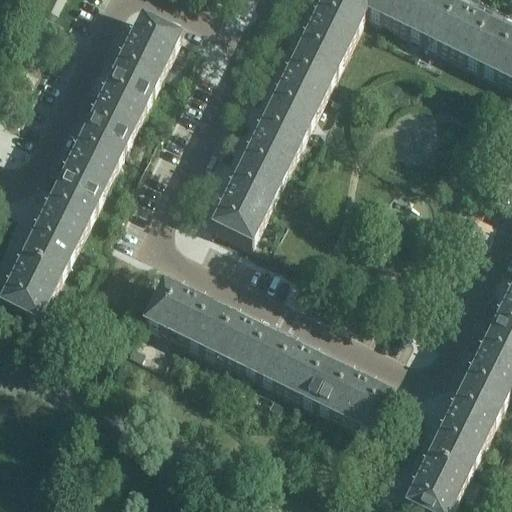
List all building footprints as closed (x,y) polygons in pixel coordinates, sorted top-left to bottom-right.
[(366,24),(378,0),(330,0),(326,10),(365,29),(367,24),(366,24)] [(423,52),(443,13),(416,0),(378,0),(366,24),(367,24),(423,52)] [(337,86),(365,29),(326,10),(298,67),(337,86)] [(481,80),(500,41),(443,13),(423,52),(481,80)] [(153,106),(182,49),(143,30),(114,87),(153,106)] [(511,95),(511,47),(500,41),(481,80),(511,95)] [(308,143),(330,100),(337,86),(298,67),(269,124),(308,143)] [(125,163),(153,106),(114,87),(86,144),(125,163)] [(280,200),(308,143),(269,124),(241,180),(280,200)] [(97,221),(125,163),(86,144),(58,201),(97,221)] [(252,257),(280,200),(241,180),(213,238),(252,257)] [(69,278),(97,221),(58,201),(29,258),(69,278)] [(40,335),(69,278),(29,258),(1,316),(40,335)] [(202,362),(221,323),(164,295),(144,334),(202,362)] [(511,354),(511,301),(491,344),(511,354)] [(259,391),(278,352),(221,323),(202,362),(259,391)] [(502,421),(511,400),(511,354),(491,344),(463,401),(502,421)] [(316,419),(335,380),(278,352),(259,391),(316,419)] [(373,447),(392,408),(335,380),(316,419),(373,447)] [(474,478),(502,421),(463,401),(435,458),(474,478)] [(456,511),(474,478),(435,458),(407,511),(456,511)]
